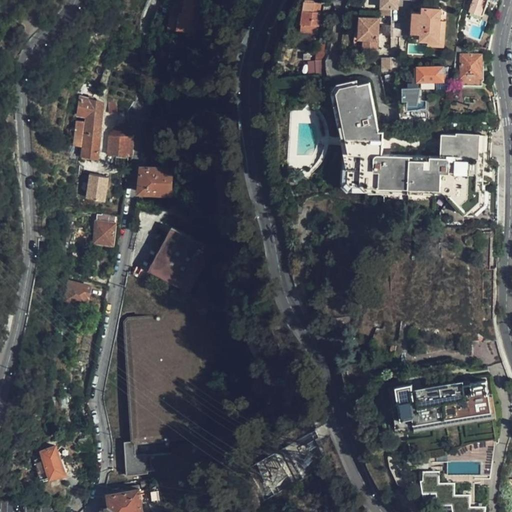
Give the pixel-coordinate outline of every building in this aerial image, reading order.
[(164,0),(160,0),(158,13),(169,15),(171,1),(164,0)] [(205,0),(177,0),(174,14),(172,13),(169,28),(178,30),(179,28),(199,33),(202,22),(199,21),(203,0),(206,1),(205,0)] [(397,11),(397,0),(380,0),(380,11),(397,11)] [(488,0),(474,0),(471,10),(484,14),(483,18),(488,20),(490,14),(485,12),(488,2),(488,0)] [(319,33),(321,12),(314,11),(315,1),(306,1),(303,31),(319,33)] [(436,40),(438,9),(420,8),(420,14),(411,13),(410,33),(412,33),(425,34),(424,38),(424,40),(426,40),(436,40)] [(446,10),(438,9),(436,40),(426,40),(426,46),(444,46),(446,10)] [(124,30),(139,32),(139,31),(139,30),(139,29),(139,28),(139,27),(139,26),(139,25),(139,24),(139,23),(139,22),(140,22),(140,21),(140,20),(126,18),(124,30)] [(362,43),(363,20),(357,20),(356,44),(360,53),(365,53),(366,43),(362,43)] [(379,21),(363,20),(362,43),(366,43),(365,53),(379,53),(379,21)] [(329,61),(331,42),(318,40),(316,60),(329,61)] [(481,75),(481,53),(463,53),(463,75),(481,75)] [(445,79),(445,72),(449,71),(449,65),(420,67),(420,80),(445,79)] [(446,188),(439,189),(367,190),(367,193),(346,194),(344,154),(331,85),(348,82),(362,79),(361,74),(345,76),(323,80),(338,152),(340,198),(439,195),(445,195),(447,196),(450,193),(446,188)] [(367,190),(439,189),(446,188),(450,193),(447,196),(446,197),(463,214),(466,214),(478,202),(478,191),(474,190),(474,135),(440,135),(440,150),(438,150),(380,149),(377,127),(373,128),(370,115),(362,79),(348,82),(331,85),(344,154),(346,194),(367,193),(367,190)] [(404,86),(404,99),(409,99),(409,109),(428,109),(428,99),(422,99),(421,85),(404,86)] [(84,124),(76,123),(74,137),(83,139),(81,159),(96,161),(99,141),(102,103),(81,97),(78,115),(85,116),(84,124)] [(108,113),(117,112),(116,98),(107,99),(108,113)] [(487,119),(500,120),(499,110),(487,110),(487,119)] [(403,119),(416,118),(416,111),(402,112),(403,119)] [(128,145),(129,135),(123,135),(120,135),(117,135),(115,135),(112,136),(109,137),(108,137),(108,142),(119,144),(128,145)] [(481,135),(474,135),(474,190),(478,191),(478,202),(466,214),(472,214),(484,203),(484,190),(481,190),(481,135)] [(107,154),(119,155),(119,144),(108,142),(107,154)] [(119,155),(132,157),(133,145),(128,145),(119,144),(119,155)] [(178,170),(178,160),(167,158),(167,168),(141,167),(140,186),(139,192),(171,193),(172,170),(178,170)] [(116,215),(122,216),(128,179),(104,175),(98,212),(102,213),(116,215)] [(112,244),(116,215),(102,213),(101,216),(97,216),(94,241),(112,244)] [(172,225),(150,267),(157,271),(191,289),(210,253),(207,244),(172,225)] [(75,254),(76,245),(69,244),(68,254),(75,254)] [(157,271),(150,267),(146,274),(154,278),(157,271)] [(75,302),(86,305),(90,286),(68,283),(65,300),(75,302)] [(73,312),(84,314),(86,305),(75,302),(73,312)] [(171,439),(208,436),(198,313),(128,317),(124,323),(131,443),(125,444),(126,474),(145,474),(145,473),(149,472),(149,456),(172,455),(171,439)] [(415,423),(493,412),(491,393),(489,394),(488,381),(471,383),(465,384),(465,381),(418,387),(414,388),(414,385),(414,382),(398,384),(402,418),(414,416),(415,423)] [(402,418),(398,384),(390,385),(396,431),(415,428),(416,430),(494,419),(493,412),(415,423),(414,416),(402,418)] [(63,407),(64,394),(55,393),(53,406),(63,407)] [(83,451),(80,437),(70,439),(74,454),(83,451)] [(67,472),(56,447),(39,454),(40,457),(33,460),(41,479),(67,472)] [(486,511),(487,506),(471,506),(471,495),(456,495),(456,483),(440,483),(440,471),(424,471),(424,480),(422,480),(425,493),(440,493),(440,500),(440,505),(455,505),(455,511),(486,511)] [(142,511),(139,489),(104,495),(106,508),(101,508),(101,511),(142,511)] [(48,506),(65,511),(66,501),(51,498),(48,506)]
